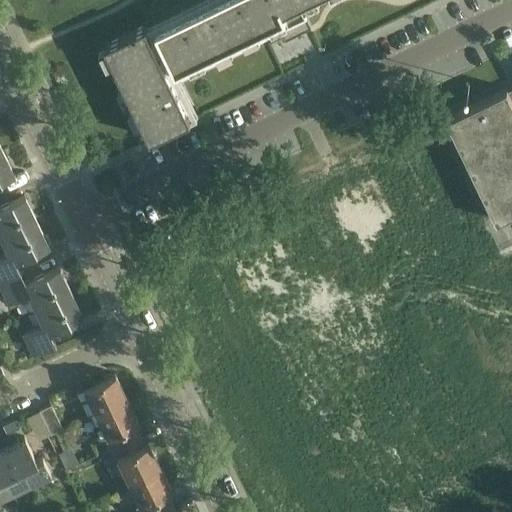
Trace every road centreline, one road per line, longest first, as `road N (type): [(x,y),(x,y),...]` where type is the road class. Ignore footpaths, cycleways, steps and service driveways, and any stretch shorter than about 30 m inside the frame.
road 1 (residential): [(81,219),(511,17)]
road 2 (tertiary): [(223,511),(138,335)]
road 3 (tertiary): [(81,219),(0,52)]
road 4 (residential): [(0,400),(138,335)]
road 5 (tertiary): [(138,335),(81,219)]
